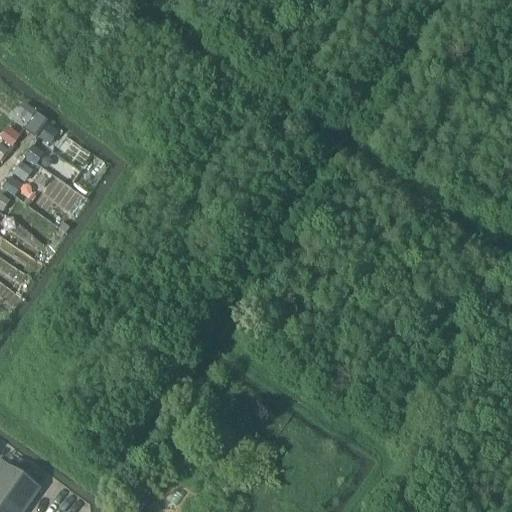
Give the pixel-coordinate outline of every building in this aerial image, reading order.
[(35,114),(24,106),(17,116),(28,124),(35,114)] [(37,115),(25,132),(34,138),(45,122),(37,115)] [(58,134),(47,127),(40,139),(51,146),(58,134)] [(30,156),(40,163),(47,153),(37,146),(30,156)] [(12,175),(22,183),(32,171),(21,163),(12,175)] [(10,179),(3,191),(13,198),(21,187),(10,179)] [(2,214),(10,203),(0,196),(0,213),(1,213),(2,214)] [(7,467),(0,476),(0,511),(26,511),(41,491),(7,467)]
